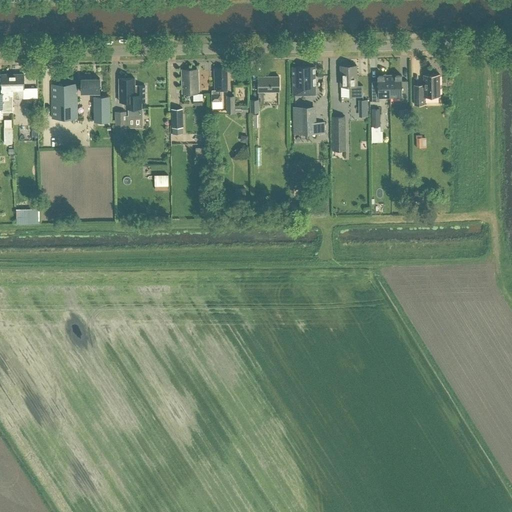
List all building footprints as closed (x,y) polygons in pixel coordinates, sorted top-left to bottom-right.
[(363,85),(357,85),(357,65),(340,65),(340,86),(349,86),(349,96),(363,96),(363,85)] [(315,66),(292,67),(293,95),(315,94),(315,66)] [(212,89),(212,93),(212,100),(221,100),(221,90),(227,90),(226,68),(215,69),(215,89),(212,89)] [(186,72),(182,72),(183,93),(198,93),(198,71),(195,71),(195,69),(186,69),(186,72)] [(13,97),(13,74),(1,74),(1,89),(2,89),(2,93),(0,92),(0,107),(2,108),(2,111),(13,111),(13,97)] [(23,88),(24,88),(24,74),(13,74),(13,97),(23,97),(23,88)] [(439,74),(423,74),(424,84),(414,84),(414,104),(424,104),(424,96),(440,96),(439,74)] [(371,81),(372,101),(379,101),(379,97),(390,97),(389,75),(378,75),(378,81),(371,81)] [(389,75),(390,97),(401,97),(401,100),(408,100),(408,80),(402,81),(401,75),(389,75)] [(279,76),(258,76),(258,91),(279,90),(279,76)] [(100,78),(81,78),(81,92),(94,92),(94,121),(110,121),(110,95),(100,95),(100,78)] [(141,94),(135,95),(135,78),(119,78),(119,101),(128,101),(128,108),(129,108),(129,116),(141,116),(141,94)] [(77,83),(52,83),(52,118),(77,118),(77,83)] [(251,111),(259,111),(259,99),(250,99),(251,111)] [(358,115),(369,115),(369,99),(358,99),(358,115)] [(293,107),(293,134),(315,134),(315,107),(293,107)] [(172,133),(183,133),(182,108),(171,108),(172,133)] [(372,141),(382,141),(382,108),(373,108),(372,141)] [(126,109),(115,109),(116,149),(126,149),(126,109)] [(332,121),(332,150),(343,150),(343,121),(332,121)] [(4,127),(4,143),(12,143),(12,127),(4,127)] [(207,147),(196,147),(196,157),(207,157),(207,147)] [(169,189),(169,174),(155,174),(156,189),(169,189)] [(16,209),(17,223),(40,222),(40,209),(16,209)]
